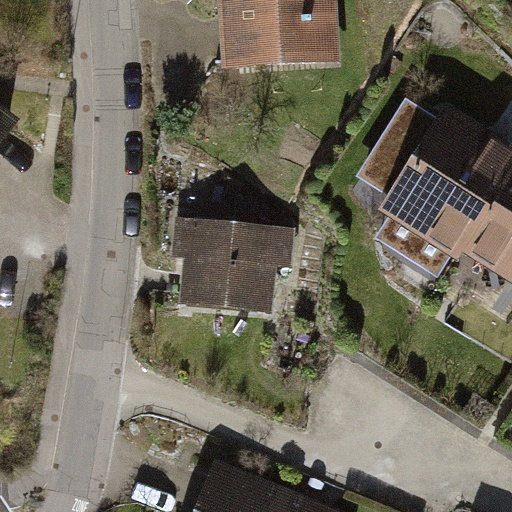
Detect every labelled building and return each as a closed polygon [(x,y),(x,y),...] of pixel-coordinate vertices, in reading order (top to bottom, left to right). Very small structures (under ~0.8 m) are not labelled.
[(342,0),(223,0),(230,78),(348,68),(342,0)] [(0,104),(0,140),(17,116),(0,104)] [(511,204),(511,163),(453,127),(391,228),(468,275),(511,204)] [(511,204),(468,275),(511,300),(511,204)] [(296,240),(189,238),(187,324),(294,326),(296,240)] [(314,511),(215,472),(198,511),(314,511)]
